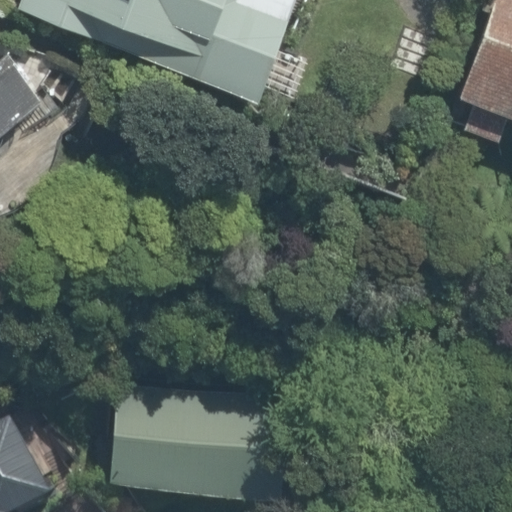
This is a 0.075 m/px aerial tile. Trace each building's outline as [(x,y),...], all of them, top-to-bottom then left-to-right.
[(0,0),(0,7),(242,103),(284,1),(283,0),(0,0)] [(511,0),(461,0),(430,90),(511,118),(511,0)] [(0,136),(42,101),(0,52),(0,136)] [(297,369),(122,369),(116,463),(294,483),(297,369)] [(0,511),(23,511),(9,481),(0,485),(0,511)]
